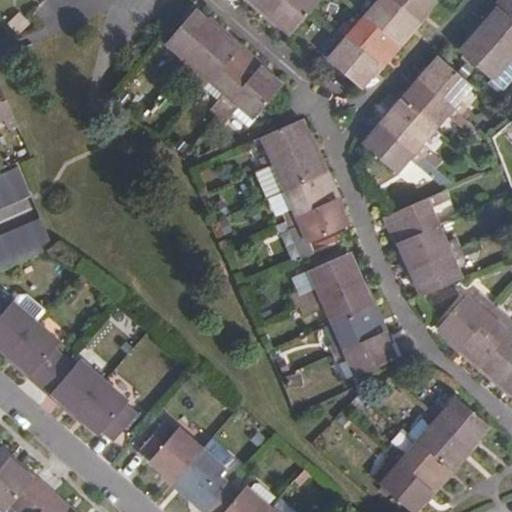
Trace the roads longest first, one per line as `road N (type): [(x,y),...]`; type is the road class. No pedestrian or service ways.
road 1 (residential): [(511,417),(439,357),(346,135),(292,57),(225,0)]
road 2 (residential): [(136,511),(0,393)]
